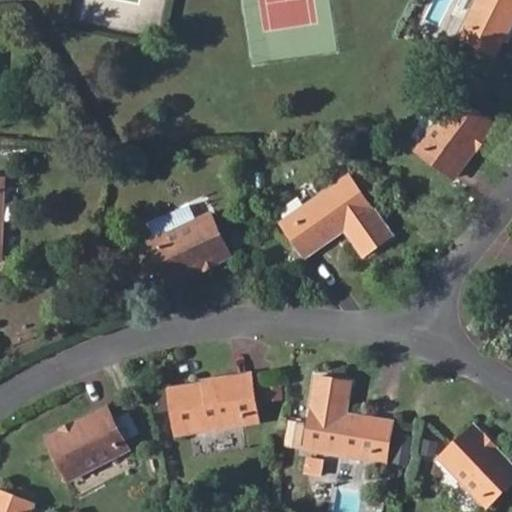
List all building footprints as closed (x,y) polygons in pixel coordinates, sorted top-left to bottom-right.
[(511,0),(475,0),(458,36),(495,56),(511,22),(511,0)] [(416,151),(455,179),(495,123),(457,96),(416,151)] [(393,236),(348,174),(280,223),(304,257),(344,229),(364,257),(393,236)] [(230,257),(210,215),(148,245),(169,287),(230,257)] [(258,423),(250,374),(167,388),(176,436),(258,423)] [(352,382),(316,376),(304,450),(386,464),(393,421),(347,414),(352,382)] [(69,481),(129,450),(107,406),(46,438),(69,481)] [(511,463),(475,425),(438,459),(485,508),(511,483),(511,463)] [(30,511),(34,504),(0,490),(0,511),(30,511)]
